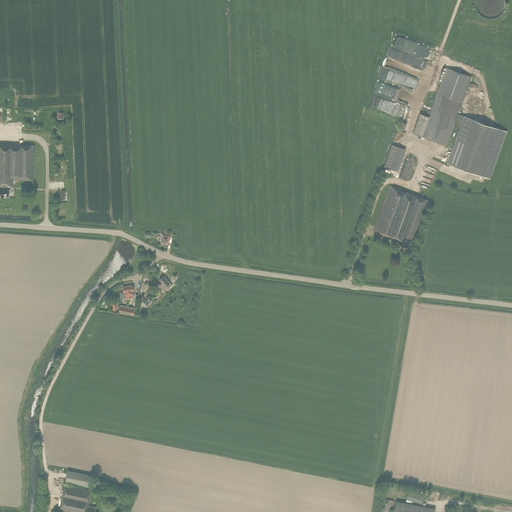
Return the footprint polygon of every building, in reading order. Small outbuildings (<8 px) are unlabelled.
[(391,49),(384,67),(420,80),(423,70),(392,59),(394,51),(391,49)] [(446,67),(429,116),(419,113),(412,133),(446,145),(455,120),(461,122),(447,163),(475,173),(490,178),(507,131),(464,116),(457,114),(471,76),(446,67)] [(511,105),(472,92),(464,116),(507,131),(511,116),(511,105)] [(0,144),(0,195),(9,196),(9,187),(13,188),(13,183),(15,183),(15,179),(33,180),(33,145),(0,144)] [(391,144),(384,167),(398,171),(406,149),(391,144)] [(404,218),(413,195),(390,186),(373,232),(396,240),(404,218)] [(428,200),(413,195),(404,218),(396,240),(399,242),(398,244),(407,247),(409,243),(410,243),(412,240),(413,240),(428,200)] [(168,244),(169,236),(162,235),(160,243),(168,244)] [(162,282),(161,283),(161,284),(159,286),(163,289),(165,291),(166,290),(172,285),(170,283),(163,275),(159,279),(162,282)] [(132,291),(133,291),(132,285),(122,286),(123,292),(120,292),(121,299),(133,297),(132,291)] [(134,309),(120,306),(119,311),(133,314),(134,309)] [(68,470),(65,482),(90,487),(92,475),(68,470)] [(94,511),(95,507),(89,506),(92,488),(65,483),(59,510),(68,511),(94,511)] [(393,510),(393,511),(433,511),(435,508),(395,500),(394,509),(393,508),(394,500),(385,499),(387,490),(383,489),(377,511),(391,511),(392,510),(393,510)] [(422,503),(423,497),(408,492),(406,498),(420,503),(422,503)]
